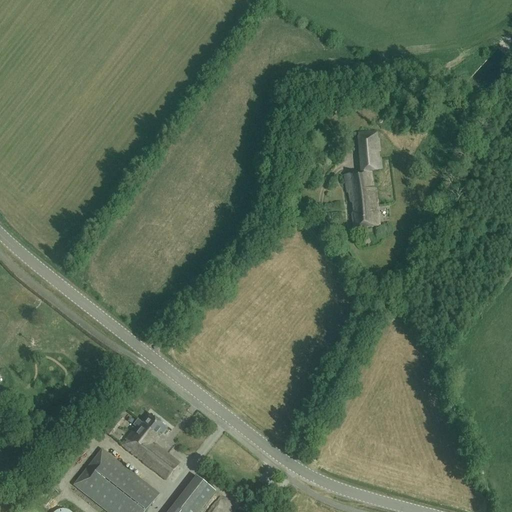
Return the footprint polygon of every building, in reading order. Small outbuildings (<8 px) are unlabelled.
[(346,174),(348,193),(350,193),(351,203),(354,205),(355,212),(352,215),(354,229),(379,226),(375,189),(373,190),(371,172),(378,172),(378,169),(381,169),(379,139),(378,139),(377,132),(359,133),(362,173),(346,174)] [(118,430),(127,419),(120,414),(111,425),(118,430)] [(136,428),(122,445),(166,480),(179,464),(152,443),(160,433),(162,434),(167,427),(164,426),(165,425),(150,414),(143,424),(138,420),(133,426),(136,428)] [(74,485),(108,511),(145,511),(159,495),(102,450),(74,485)] [(198,511),(216,491),(197,476),(168,511),(198,511)]
